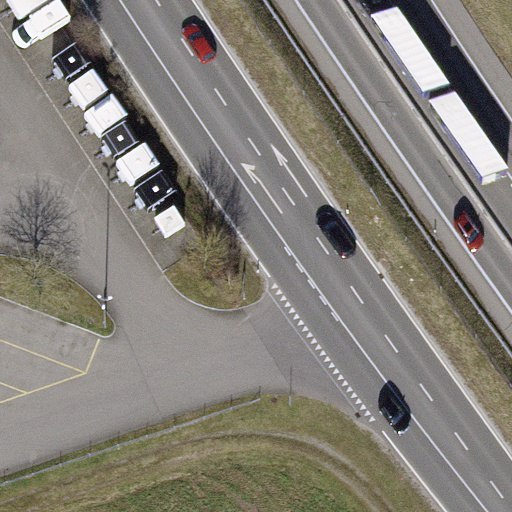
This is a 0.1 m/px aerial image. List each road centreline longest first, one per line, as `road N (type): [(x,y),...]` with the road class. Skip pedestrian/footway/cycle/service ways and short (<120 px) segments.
road 1 (primary): [(503,511),(360,328),(135,0)]
road 2 (track): [(380,511),(343,475),(296,449),(236,444),(9,511)]
road 3 (trunk): [(320,0),(511,279)]
road 4 (trunk): [(446,114),(368,0)]
road 5 (trunk): [(446,114),(392,0)]
